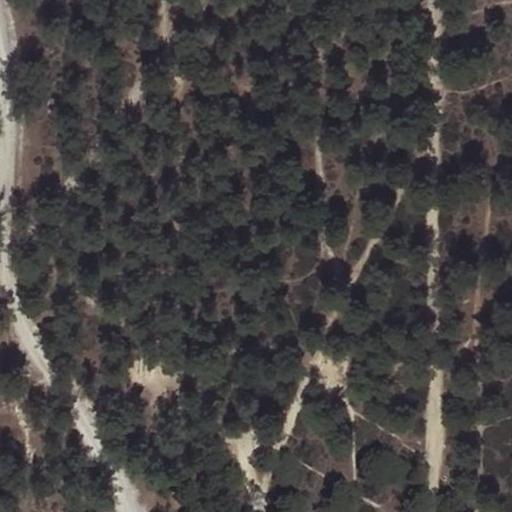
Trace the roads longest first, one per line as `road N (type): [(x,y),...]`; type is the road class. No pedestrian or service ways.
road 1 (track): [(432,0),(431,511)]
road 2 (unclassified): [(0,42),(11,291),(24,337),(127,511)]
